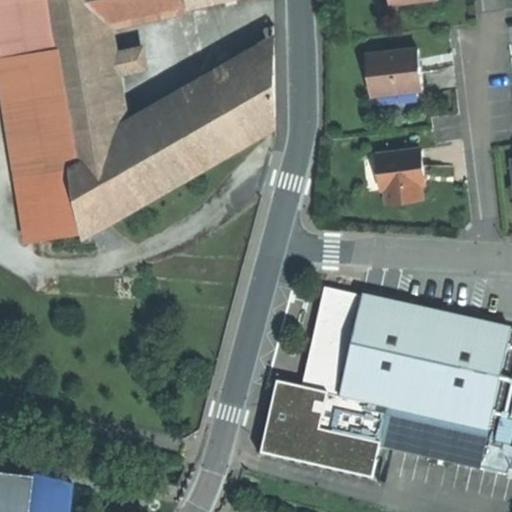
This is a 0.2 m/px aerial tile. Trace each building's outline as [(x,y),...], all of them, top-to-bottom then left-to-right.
[(43,1),(43,0),(0,0),(0,19),(29,244),(83,233),(72,171),(66,135),(43,1)] [(108,22),(103,0),(47,0),(43,1),(66,135),(125,124),(117,75),(114,54),(108,22)] [(103,0),(108,22),(188,5),(186,0),(103,0)] [(368,56),(372,97),(424,91),(422,73),(419,50),(368,56)] [(114,54),(117,75),(141,71),(138,51),(114,54)] [(224,84),(255,136),(276,124),(275,55),(224,84)] [(224,84),(128,139),(72,171),(83,233),(83,235),(255,136),(224,84)] [(424,91),(372,97),(374,111),(426,105),(424,91)] [(128,139),(125,124),(66,135),(72,171),(128,139)] [(386,191),(388,205),(423,201),(421,186),(419,169),(424,169),(423,161),(422,151),(378,156),(382,191),(386,191)] [(304,377),(316,379),(335,293),(324,291),(318,316),(304,377)] [(260,457),(372,483),(380,449),(329,438),(361,299),(335,293),(316,379),(304,377),(301,391),(275,385),(274,393),(260,457)] [(511,333),(361,299),(329,438),(380,449),(507,479),(509,472),(511,473),(511,455),(511,453),(511,333)] [(0,511),(72,511),(76,485),(34,480),(33,485),(0,478),(0,511)]
